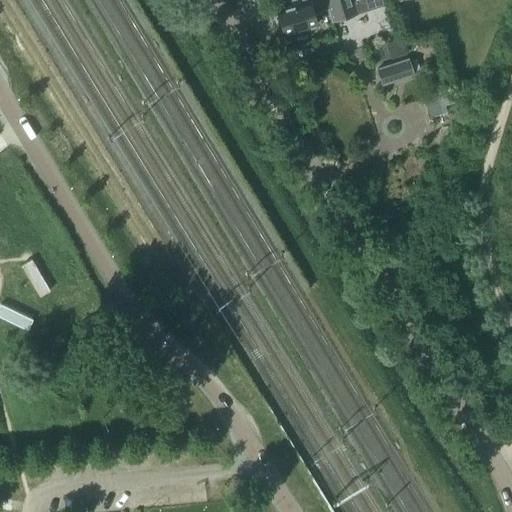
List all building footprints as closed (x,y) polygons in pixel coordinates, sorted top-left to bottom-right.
[(279,21),(276,23),(279,34),(283,33),(283,36),(316,25),(313,15),(327,10),(330,21),(381,5),(379,0),(295,0),(292,1),(294,6),(276,11),(279,21)] [(386,44),(390,59),(408,54),(403,39),(386,44)] [(412,75),(407,59),(377,70),(382,85),(412,75)] [(423,98),(429,118),(458,109),(452,89),(423,98)] [(31,260),(21,266),(39,297),(50,291),(47,287),(31,260)] [(0,305),(0,322),(15,338),(23,329),(0,305)]
